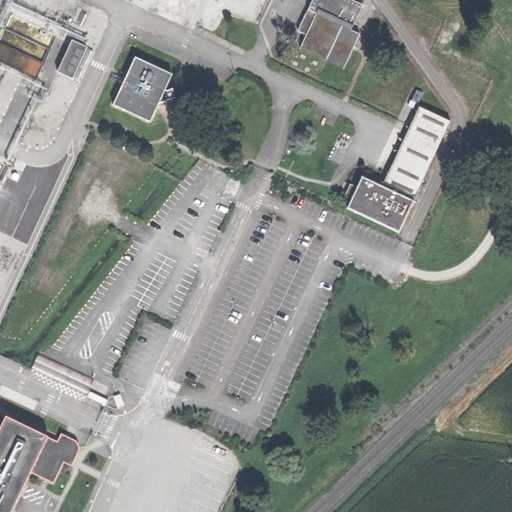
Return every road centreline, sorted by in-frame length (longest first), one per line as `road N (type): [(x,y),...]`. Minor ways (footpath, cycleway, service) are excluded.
road 1 (track): [(511,441),(455,434),(448,424),(511,361)]
road 2 (track): [(511,203),(465,268),(438,276),(407,269)]
